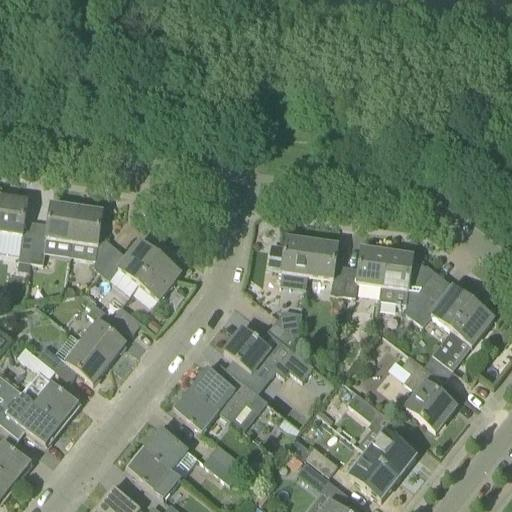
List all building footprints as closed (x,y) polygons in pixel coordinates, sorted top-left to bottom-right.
[(20,267),(31,268),(37,228),(26,226),(29,206),(2,203),(0,219),(0,238),(23,242),(20,267)] [(31,268),(32,268),(44,270),(48,246),(72,249),(78,214),(52,210),(49,229),(37,228),(31,268)] [(95,273),(100,278),(119,254),(101,240),(104,217),(78,214),(72,249),(98,253),(96,266),(95,273)] [(309,282),(313,247),(288,243),(286,253),(273,251),(270,273),(283,275),(282,278),(309,282)] [(121,275),(139,290),(161,264),(154,258),(154,257),(141,247),(129,262),(119,254),(100,278),(102,279),(98,283),(106,290),(110,285),(112,286),(121,275)] [(332,299),(345,301),(349,272),(336,270),(339,251),(313,247),(309,282),(334,285),(332,299)] [(356,303),(358,289),(383,292),(389,259),(363,255),(360,274),(349,272),(345,301),(356,303)] [(414,263),(389,259),(383,292),(384,292),(382,306),(408,310),(406,318),(414,324),(431,302),(422,296),(434,280),(418,267),(414,266),(414,263)] [(139,290),(160,307),(182,279),(168,269),(167,270),(161,264),(139,290)] [(75,302),(75,296),(71,292),(67,292),(65,292),(65,302),(66,302),(75,302)] [(433,321),(453,336),(473,310),(465,304),(466,303),(453,292),(440,308),(431,302),(414,324),(424,332),(433,321)] [(119,327),(114,323),(96,309),(88,319),(98,327),(81,347),(110,369),(126,348),(111,337),(119,327)] [(453,336),(472,352),(494,325),(480,314),(480,315),(473,310),(453,336)] [(114,323),(119,327),(135,340),(143,328),(122,312),(114,323)] [(269,336),(281,346),(292,355),(300,346),(304,318),(283,315),(267,335),(269,336)] [(146,330),(156,338),(161,331),(151,323),(146,330)] [(254,381),(264,368),(285,384),(302,363),(292,355),(281,346),(273,357),(245,334),(226,358),(254,381)] [(46,351),(38,361),(56,376),(71,388),(79,378),(94,389),(110,369),(81,347),(66,367),(46,351)] [(18,394),(18,395),(24,400),(62,429),(78,408),(49,385),(56,376),(38,361),(37,362),(26,353),(18,363),(39,379),(24,398),(18,394)] [(433,361),(424,373),(434,380),(445,389),(454,377),(433,361)] [(424,373),(410,362),(402,372),(412,380),(405,388),(417,397),(405,413),(435,437),(455,412),(427,390),(434,380),(424,373)] [(221,385),(212,377),(211,376),(194,396),(221,417),(232,427),(248,406),(253,410),(260,401),(227,375),(226,376),(227,377),(221,385)] [(221,417),(194,396),(177,418),(203,439),(221,417)] [(372,428),(381,417),(358,399),(349,410),(372,428)] [(45,451),(62,429),(24,400),(7,421),(45,451)] [(0,477),(14,489),(31,468),(2,445),(9,436),(0,428),(0,477)] [(294,443),(299,436),(300,435),(293,428),(292,430),(286,437),(294,443)] [(182,484),(196,463),(163,436),(147,456),(182,484)] [(416,462),(383,437),(367,458),(399,484),(416,462)] [(212,459),(230,474),(237,464),(219,451),(212,459)] [(331,482),(339,471),(315,453),(307,464),(331,482)] [(130,478),(156,499),(165,506),(181,485),(182,484),(147,456),(130,478)] [(366,458),(349,482),(381,507),(399,484),(367,458),(366,458)] [(238,481),(230,474),(212,459),(205,468),(230,490),(238,481)] [(239,475),(247,481),(253,474),(245,468),(239,475)] [(339,511),(348,501),(306,469),(298,479),(323,499),(321,501),(329,507),(325,511),(339,511)] [(0,507),(14,489),(0,477),(0,507)] [(259,511),(267,501),(270,497),(269,496),(272,492),(263,485),(256,493),(249,503),(259,511)] [(137,511),(113,493),(98,511),(155,511),(154,511),(137,511)]
